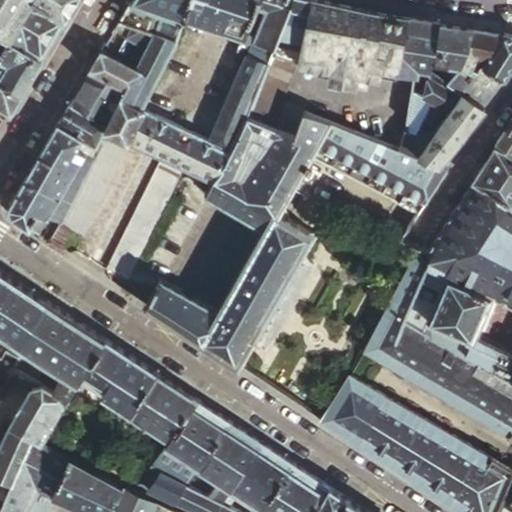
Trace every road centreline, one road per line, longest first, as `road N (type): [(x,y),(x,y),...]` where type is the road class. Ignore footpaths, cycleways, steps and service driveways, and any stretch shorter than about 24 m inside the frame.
road 1 (tertiary): [(416,511),(0,236)]
road 2 (residential): [(97,0),(0,175)]
